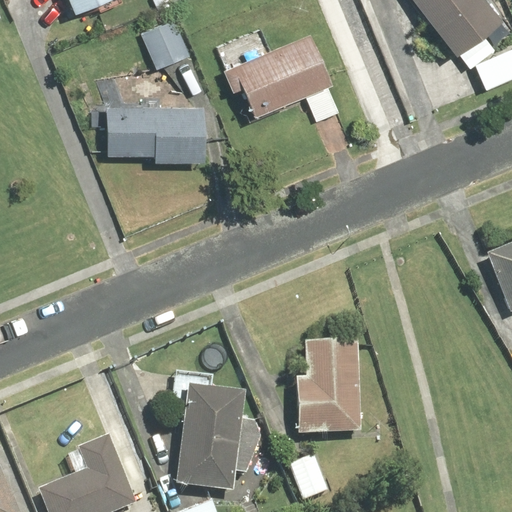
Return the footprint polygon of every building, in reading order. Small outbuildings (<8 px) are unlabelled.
[(54,0),(60,16),(104,0),(54,0)] [(471,0),(401,0),(443,61),(491,29),(471,0)] [(178,18),(146,32),(162,68),(194,54),(178,18)] [(301,37),(215,73),(224,94),(226,94),(238,123),(323,88),(301,37)] [(195,110),(98,108),(98,158),(143,159),(143,166),(195,166),(195,110)] [(503,317),(511,313),(511,245),(480,258),(503,317)] [(352,436),(347,347),(295,349),(297,384),(285,384),(288,440),(352,436)] [(225,496),(234,397),(176,392),(166,491),(225,496)] [(78,475),(29,496),(35,511),(116,511),(129,507),(101,440),(69,454),(78,475)] [(318,458),(294,466),(306,501),(330,492),(318,458)]
